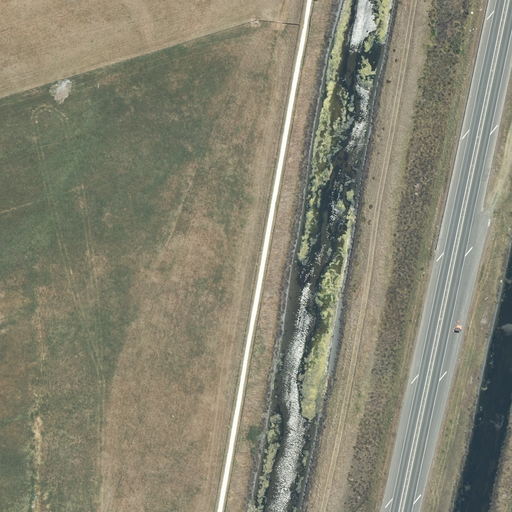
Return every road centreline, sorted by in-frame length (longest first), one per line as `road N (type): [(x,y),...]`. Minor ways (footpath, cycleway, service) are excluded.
road 1 (trunk): [(391,511),(498,0)]
road 2 (trunk): [(511,7),(407,511)]
